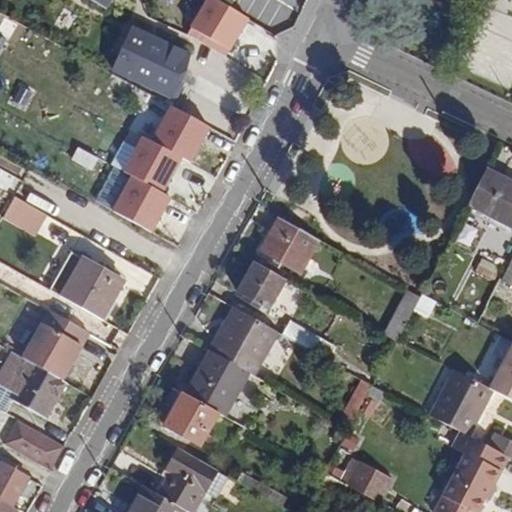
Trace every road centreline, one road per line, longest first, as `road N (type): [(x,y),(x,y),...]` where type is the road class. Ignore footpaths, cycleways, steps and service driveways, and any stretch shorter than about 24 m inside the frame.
road 1 (residential): [(52,511),(320,39)]
road 2 (residential): [(511,129),(320,39)]
road 3 (unknown): [(191,266),(36,175)]
